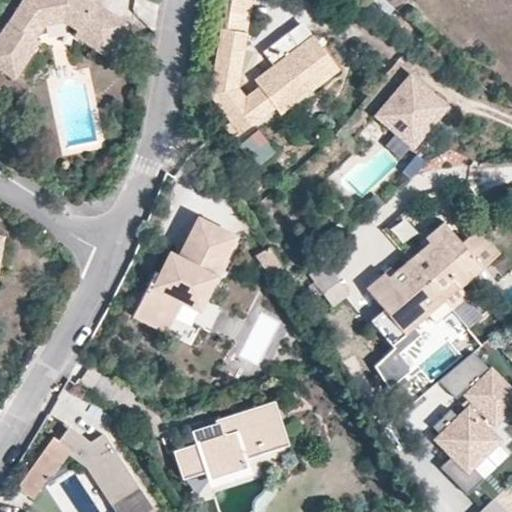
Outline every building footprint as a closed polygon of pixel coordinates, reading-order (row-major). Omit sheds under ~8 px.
[(121,24),(84,0),(20,0),(0,31),(0,71),(12,79),(36,42),(32,39),(41,25),(60,20),(74,29),(71,35),(101,55),(121,24)] [(231,0),(228,29),(249,31),(252,2),(236,0),(231,0)] [(273,68),(314,38),(304,25),(263,55),(273,68)] [(341,74),(314,38),(273,68),(255,81),(259,89),(247,99),(240,90),(249,36),(222,32),(212,99),(238,140),(278,111),(281,117),(341,74)] [(452,110),(410,76),(374,121),(416,154),(452,110)] [(257,132),(240,147),(258,168),(275,153),(257,132)] [(219,276),(237,236),(202,220),(184,260),(175,280),(165,276),(160,273),(140,319),(161,328),(167,313),(181,319),(189,300),(194,290),(209,297),(219,276)] [(450,308),(466,295),(460,287),(500,255),(479,229),(463,243),(445,222),(427,237),(431,242),(426,246),(410,259),(438,294),(450,308)] [(246,240),(237,236),(219,276),(228,280),(246,240)] [(422,241),(426,246),(431,242),(427,237),(422,241)] [(277,276),(261,251),(247,259),(263,284),(277,276)] [(184,260),(174,255),(165,276),(175,280),(184,260)] [(385,271),(366,286),(384,307),(370,319),(390,344),(429,313),(423,306),(438,294),(410,259),(394,271),(389,276),(385,271)] [(309,276),(321,293),(338,281),(325,264),(309,276)] [(385,271),(389,276),(394,271),(390,266),(385,271)] [(204,307),(209,297),(194,290),(189,300),(204,307)] [(450,308),(438,294),(423,306),(429,313),(435,321),(450,308)] [(511,387),(474,346),(438,379),(456,398),(463,392),(474,404),(460,417),(453,409),(433,428),(441,436),(439,439),(454,456),(443,466),(470,496),(486,481),(473,467),(501,441),(489,428),(511,406),(511,387)] [(288,444),(274,399),(216,418),(218,425),(193,433),(196,442),(172,449),(181,478),(206,470),(209,479),(247,467),(244,457),(288,444)] [(104,453),(70,429),(60,443),(53,439),(17,489),(34,502),(68,454),(94,472),(119,511),(154,511),(112,448),(104,453)] [(112,448),(103,433),(89,442),(104,453),(112,448)] [(473,467),(486,481),(511,456),(511,453),(501,441),(473,467)] [(511,511),(498,500),(486,511),(511,511)]
